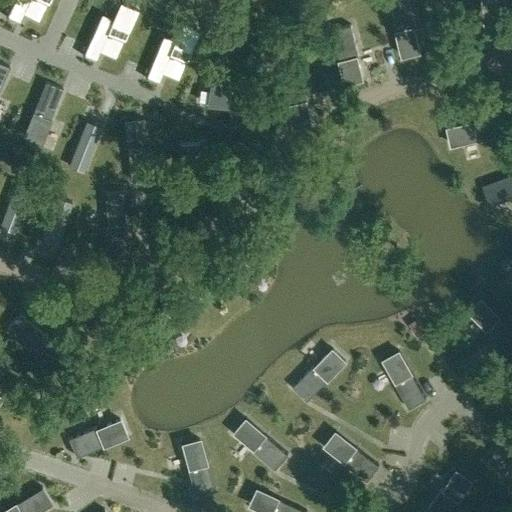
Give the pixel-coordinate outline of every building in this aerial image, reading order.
[(14,0),(8,13),(6,17),(7,18),(8,16),(19,21),(20,18),(23,13),(39,20),(47,3),(49,4),(49,2),(48,2),(48,0),(14,0)] [(409,0),(397,0),(389,2),(402,55),(420,51),(414,29),(416,28),(415,26),(409,0)] [(481,0),(461,0),(469,45),(486,42),(482,20),(484,19),(481,0)] [(85,48),(82,55),(84,56),(84,54),(96,59),(98,54),(100,50),(115,57),(123,40),(125,40),(125,39),(124,38),(137,9),(121,2),(114,18),(111,24),(100,19),(101,17),(99,17),(85,48)] [(146,76),(145,78),(146,78),(147,77),(147,76),(159,81),(163,72),(178,79),(185,61),(187,61),(187,60),(186,60),(198,30),(182,23),(175,40),(173,46),(161,41),(162,39),(161,39),(146,76)] [(351,24),(332,29),(339,60),(340,60),(345,82),(362,78),(357,56),(358,55),(359,56),(351,24)] [(229,110),(237,52),(226,50),(225,56),(215,55),(211,83),(214,84),(211,107),(229,110)] [(0,62),(0,87),(10,66),(0,62)] [(301,69),(282,73),(282,74),(289,104),(294,127),(311,123),(306,101),(308,100),(301,69)] [(46,81),(23,135),(41,142),(51,119),(50,118),(63,88),(46,81)] [(502,116),(448,126),(452,144),(474,139),(474,141),(506,135),(502,116)] [(143,119),(124,121),(130,180),(148,178),(145,145),(146,144),(143,119)] [(106,127),(92,157),(107,163),(120,133),(106,127)] [(96,140),(81,134),(69,165),(84,171),(96,140)] [(200,143),(180,144),(184,199),(201,198),(200,175),(201,175),(202,175),(200,143)] [(511,174),(482,186),(482,187),(484,186),(490,201),(509,194),(510,196),(511,194),(511,174)] [(19,219),(31,188),(16,182),(4,214),(19,219)] [(127,250),(123,192),(105,193),(107,226),(106,227),(108,252),(127,250)] [(72,203),(57,197),(45,229),(60,234),(72,203)] [(248,232),(225,282),(241,289),(251,268),(253,269),(253,267),(266,240),(248,232)] [(162,310),(146,329),(159,340),(174,323),(176,324),(177,323),(197,300),(182,287),(162,310)] [(511,328),(482,298),(469,310),(485,326),(483,328),(506,351),(511,344),(511,328)] [(20,313),(7,328),(52,365),(52,364),(51,362),(61,350),(45,337),(46,335),(20,313)] [(417,318),(409,323),(418,335),(425,329),(417,318)] [(315,363),(293,386),(307,400),(345,360),(333,349),(332,348),(317,365),(315,363)] [(399,350),(384,359),(395,379),(393,380),(396,384),(409,408),(426,398),(399,350)] [(246,418),(235,431),(252,446),(251,448),(255,451),(275,469),(288,453),(246,418)] [(98,425),(68,438),(76,456),(126,435),(120,419),(119,419),(98,427),(98,425)] [(506,436),(488,462),(504,473),(511,461),(511,430),(508,437),(506,436)] [(336,431),(325,445),(343,459),(342,461),(367,480),(379,465),(336,431)] [(452,453),(442,448),(445,442),(431,436),(427,445),(438,450),(433,460),(446,466),(452,453)] [(200,441),(183,445),(189,467),(187,468),(188,471),(190,479),(196,499),(215,494),(200,441)] [(442,487),(425,511),(449,511),(471,480),(457,470),(444,489),(442,487)] [(0,472),(0,496),(0,497),(12,482),(0,472)] [(42,487),(0,511),(38,511),(52,503),(42,487)] [(257,489),(250,504),(267,511),(307,511),(258,488),(257,489)]
